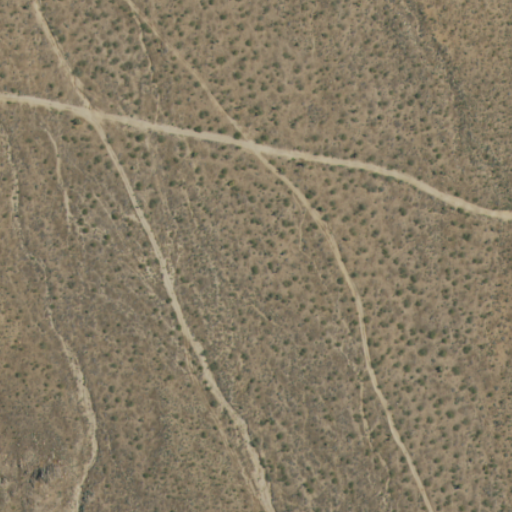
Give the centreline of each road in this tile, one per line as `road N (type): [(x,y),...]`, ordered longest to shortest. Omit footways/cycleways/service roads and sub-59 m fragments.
road 1 (track): [(82,0),(100,127),(268,511)]
road 2 (track): [(0,93),(97,107),(511,201)]
